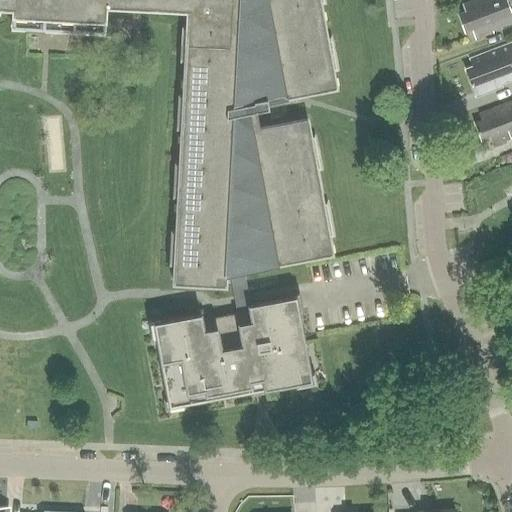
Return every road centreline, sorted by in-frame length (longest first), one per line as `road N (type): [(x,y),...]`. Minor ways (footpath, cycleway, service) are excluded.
road 1 (unclassified): [(505,456),(442,267),(418,0)]
road 2 (residential): [(218,479),(447,468),(505,456)]
road 3 (residential): [(0,466),(218,479)]
